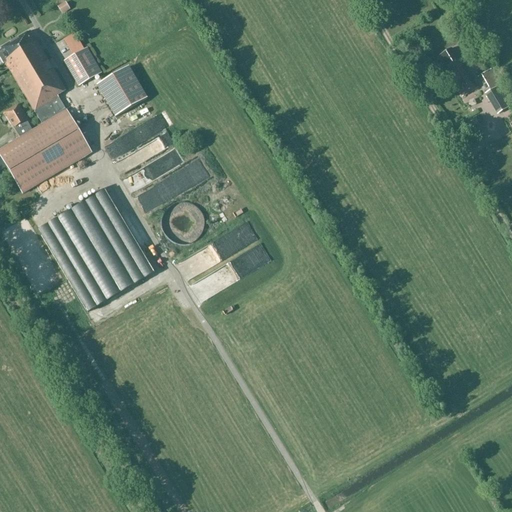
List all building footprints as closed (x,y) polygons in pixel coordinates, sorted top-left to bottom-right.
[(65,3),(58,7),(62,15),(70,10),(65,3)] [(57,26),(59,32),(66,30),(63,24),(57,26)] [(57,96),(66,91),(30,32),(0,49),(0,53),(0,54),(0,57),(4,64),(6,63),(35,112),(39,119),(43,125),(19,140),(43,182),(92,153),(57,96)] [(74,35),(64,42),(67,46),(77,40),(74,35)] [(101,73),(87,49),(65,63),(79,86),(101,73)] [(439,57),(445,68),(462,96),(477,87),(460,60),(459,61),(452,49),(439,57)] [(128,66),(97,85),(116,117),(147,98),(128,66)] [(477,78),(484,90),(498,81),(491,70),(477,78)] [(484,95),(497,116),(511,107),(498,87),(484,95)] [(30,124),(18,105),(3,114),(15,134),(30,124)] [(137,186),(186,161),(175,141),(178,139),(165,115),(111,142),(119,158),(141,147),(145,156),(151,153),(154,160),(130,172),(137,186)] [(34,130),(30,124),(15,134),(18,139),(34,130)] [(43,182),(19,140),(0,151),(0,157),(23,195),(43,182)] [(160,182),(168,197),(210,175),(202,160),(160,182)] [(154,274),(105,192),(38,231),(87,314),(154,274)] [(177,246),(183,247),(189,246),(195,243),(201,237),(204,230),(204,223),(202,217),(199,212),(194,207),(187,205),(179,205),(172,207),(167,211),(164,217),(162,223),(162,230),(165,237),(170,243),(177,246)] [(200,269),(240,249),(231,232),(183,256),(192,274),(200,270),(200,269)] [(208,282),(197,289),(201,295),(212,288),(208,282)]
